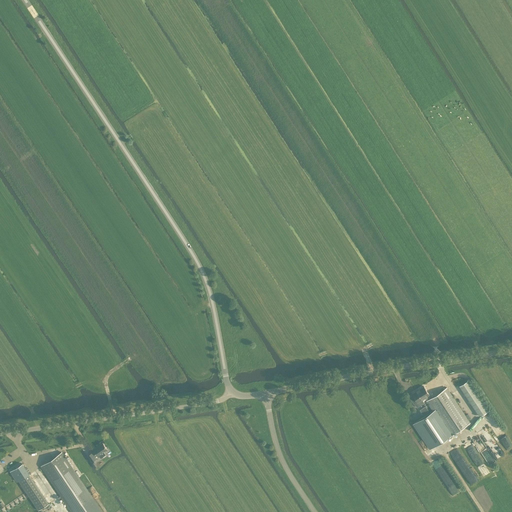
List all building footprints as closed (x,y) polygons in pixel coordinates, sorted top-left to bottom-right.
[(470,379),(460,385),(480,416),(490,409),(470,379)] [(427,400),(431,398),(428,394),(429,394),(424,386),(412,393),(413,395),(409,397),(414,404),(415,404),(417,407),(424,402),(421,399),(425,397),(427,400)] [(431,398),(427,400),(433,410),(414,423),(430,448),(470,422),(447,387),(431,398)] [(426,406),(420,410),(423,414),(429,410),(426,406)] [(91,452),(87,455),(92,461),(96,459),(95,457),(98,455),(101,458),(106,455),(103,451),(107,449),(103,442),(93,449),(94,452),(92,453),(91,452)] [(101,511),(61,452),(41,465),(72,511),(101,511)] [(19,480),(38,510),(49,503),(22,463),(11,471),(17,481),(19,480)]
